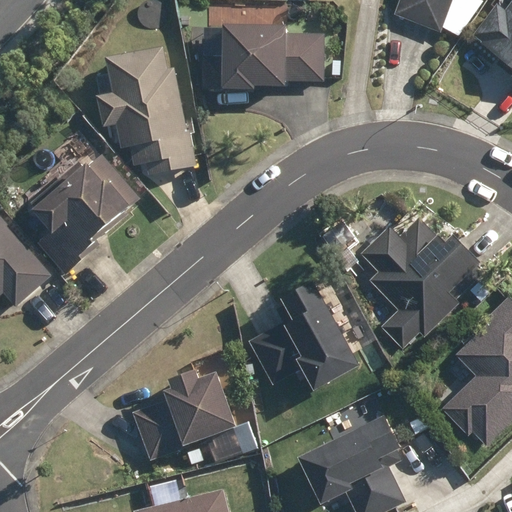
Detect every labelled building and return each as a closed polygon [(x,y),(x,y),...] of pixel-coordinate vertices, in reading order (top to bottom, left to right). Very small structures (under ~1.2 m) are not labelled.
[(401,0),(396,17),(440,34),(452,0),(401,0)] [(511,7),(507,14),(498,7),(474,37),(503,59),(499,64),(511,74),(511,7)] [(203,59),(203,91),(282,93),(283,82),(320,83),(322,39),(283,38),(283,34),(222,32),(222,60),(203,59)] [(146,165),(148,175),(195,167),(190,134),(186,134),(174,69),(166,71),(162,50),(103,60),(110,95),(95,97),(101,127),(116,124),(120,149),(130,148),(133,167),(146,165)] [(39,244),(65,274),(80,261),(77,257),(91,245),(88,242),(138,198),(101,156),(85,170),(83,167),(80,169),(77,164),(27,208),(50,234),(39,244)] [(421,331),(425,336),(459,303),(449,293),(480,264),(454,237),(447,245),(421,218),(400,238),(391,229),(365,254),(383,273),(375,281),(402,309),(383,326),(403,347),(421,331)] [(0,297),(5,293),(17,308),(51,278),(0,219),(0,297)] [(359,367),(313,285),(283,301),(286,305),(277,310),(285,323),(251,342),(274,383),(303,367),(316,391),(359,367)] [(473,430),(487,445),(511,421),(511,298),(511,297),(486,321),(490,325),(458,356),(478,377),(444,409),(468,434),(473,430)] [(133,415),(151,462),(189,448),(188,446),(235,429),(215,376),(197,382),(193,373),(168,382),(171,391),(162,394),(165,403),(133,415)] [(385,420),(302,460),(323,504),(347,493),(355,511),(384,511),(405,502),(384,459),(400,450),(385,420)] [(228,511),(223,492),(136,511),(228,511)]
